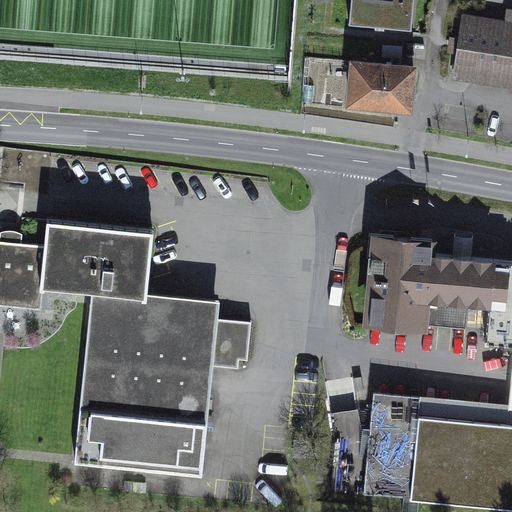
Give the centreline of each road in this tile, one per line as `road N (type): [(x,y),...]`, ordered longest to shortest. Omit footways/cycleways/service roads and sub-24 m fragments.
road 1 (tertiary): [(511,189),(196,142),(0,125)]
road 2 (unknown): [(334,161),(326,350),(343,413),(364,430),(510,472)]
